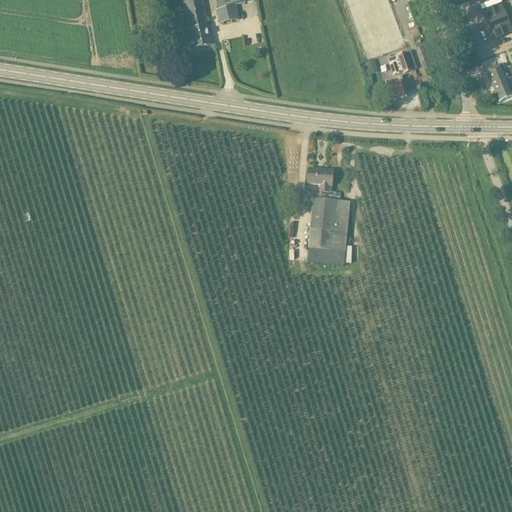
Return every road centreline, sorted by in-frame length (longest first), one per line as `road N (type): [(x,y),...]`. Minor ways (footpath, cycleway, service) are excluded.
road 1 (secondary): [(476,128),(318,119),(0,69)]
road 2 (unclassified): [(476,128),(429,0)]
